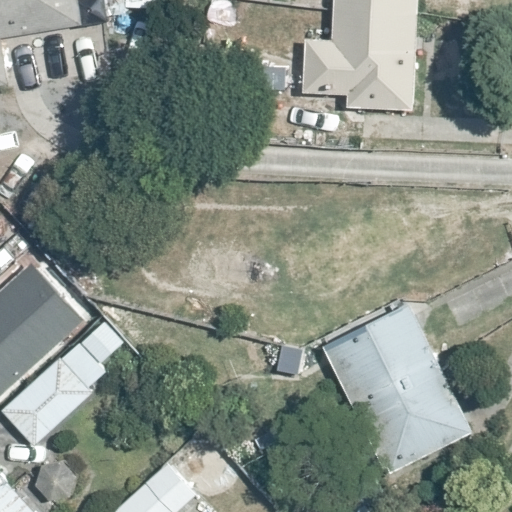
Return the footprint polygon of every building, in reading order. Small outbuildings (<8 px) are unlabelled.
[(87,24),(83,0),(0,0),(0,85),(13,84),(6,35),(87,24)] [(340,0),(339,37),(312,36),(310,96),(351,97),(351,105),(420,107),(423,0),(340,0)] [(477,428),(379,232),(344,249),(332,226),(284,250),(397,469),(477,428)] [(283,283),(259,244),(230,262),(254,301),(283,283)] [(0,286),(17,270),(0,251),(0,286)] [(109,360),(127,344),(102,318),(6,408),(38,442),(117,369),(109,360)] [(207,426),(177,454),(114,511),(178,511),(204,489),(207,491),(211,493),(215,494),(219,494),(223,494),(226,493),(230,492),(233,489),(236,487),(238,484),(240,480),(241,476),(242,472),(241,468),(240,465),(239,461),(237,459),(207,426)] [(0,511),(41,511),(0,466),(0,511)]
